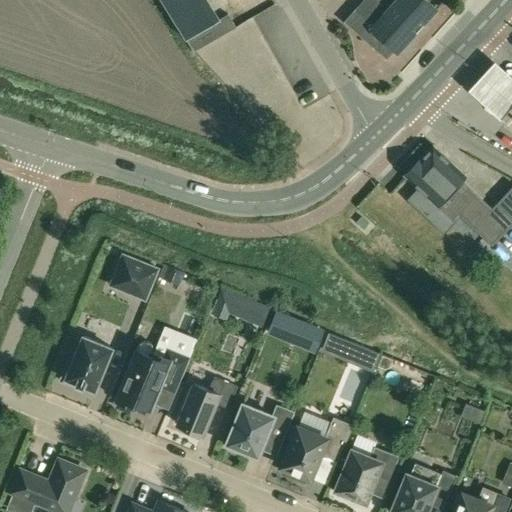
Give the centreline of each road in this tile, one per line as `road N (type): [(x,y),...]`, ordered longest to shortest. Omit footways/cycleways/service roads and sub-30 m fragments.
road 1 (secondary): [(46,147),(187,194),(271,206),(301,199),(375,137)]
road 2 (residential): [(285,511),(0,396)]
road 3 (unclassified): [(375,137),(296,0)]
road 4 (secondary): [(405,105),(508,0)]
road 5 (tertiary): [(0,269),(46,147)]
road 6 (unclassified): [(405,105),(511,166)]
